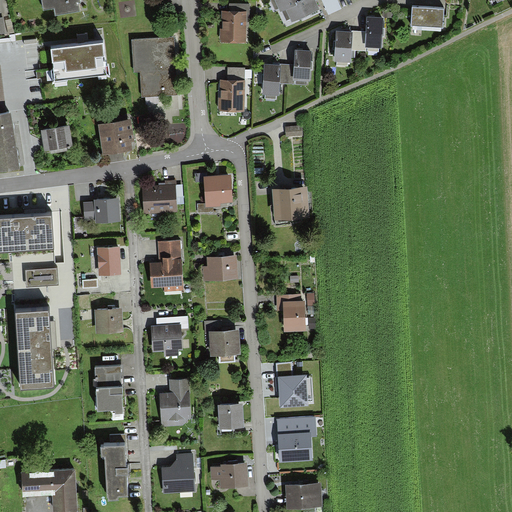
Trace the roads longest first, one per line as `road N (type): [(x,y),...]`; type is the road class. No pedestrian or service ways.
road 1 (residential): [(263,511),(242,167),(229,149),(202,149)]
road 2 (residential): [(147,511),(127,169)]
road 3 (unclassified): [(202,149),(194,0)]
road 4 (unclassified): [(127,169),(0,185)]
